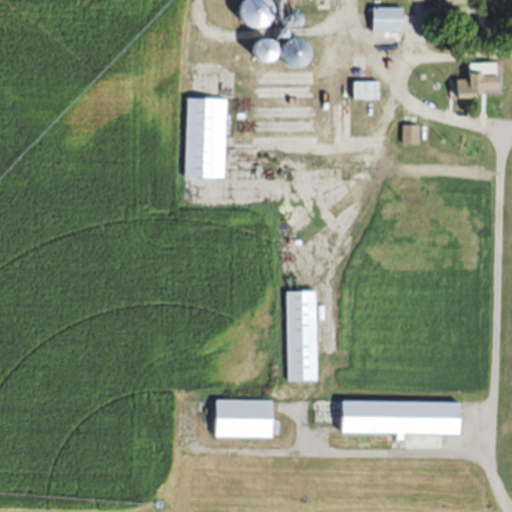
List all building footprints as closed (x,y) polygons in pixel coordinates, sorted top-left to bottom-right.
[(373,31),(405,31),(405,5),(373,5),(373,31)] [(256,56),(273,56),(273,39),(256,39),(256,56)] [(471,62),(471,78),(457,78),(458,95),(502,94),(501,61),(471,62)] [(354,98),(380,98),(380,80),(354,80),(354,98)] [(186,176),(226,176),(227,96),(187,96),(186,176)] [(401,143),(418,143),(418,124),(401,124),(401,143)] [(317,289),(286,289),(287,379),(318,379),(317,289)] [(274,437),(275,398),(216,398),(215,436),(274,437)] [(462,433),(463,400),(344,398),(343,432),(462,433)]
